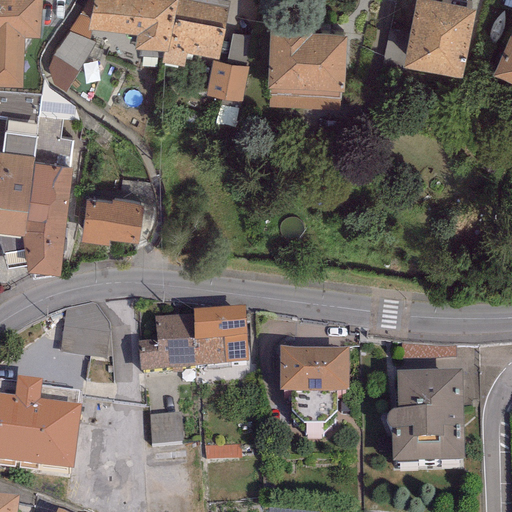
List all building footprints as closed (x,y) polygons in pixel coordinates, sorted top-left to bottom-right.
[(37,28),(39,0),(0,0),(0,75),(19,76),(21,28),(37,28)] [(85,0),(70,28),(89,37),(93,17),(90,17),(92,0),(85,0)] [(165,39),(172,0),(92,0),(90,17),(93,17),(139,23),(136,36),(142,37),(165,39)] [(210,0),(172,0),(165,39),(162,54),(181,58),(184,43),(216,49),(225,3),(210,0)] [(458,63),(470,1),(466,0),(417,0),(411,33),(407,53),(458,63)] [(340,90),(343,30),(308,28),(308,18),(272,17),(269,86),(340,90)] [(94,39),(89,37),(70,28),(54,50),(78,63),(87,51),(94,39)] [(407,53),(411,33),(388,28),(380,70),(402,75),(407,53)] [(511,72),(511,29),(496,66),(511,72)] [(162,54),(165,39),(142,37),(140,53),(162,54)] [(66,87),(78,63),(54,50),(48,65),(53,78),(66,87)] [(240,96),(246,66),(216,59),(209,90),(240,96)] [(0,89),(18,91),(19,76),(0,75),(0,89)] [(71,118),(73,105),(48,87),(42,76),(40,92),(37,114),(61,117),(71,118)] [(57,262),(72,139),(59,137),(61,117),(37,114),(40,92),(18,91),(0,89),(0,115),(5,116),(0,154),(0,236),(9,263),(29,259),(57,262)] [(375,126),(379,104),(373,102),(368,124),(375,126)] [(73,105),(71,118),(89,129),(94,119),(73,105)] [(233,123),(236,108),(221,105),(217,120),(233,123)] [(195,122),(196,113),(166,107),(164,116),(195,122)] [(492,171),(498,163),(487,156),(482,165),(492,171)] [(155,204),(150,183),(121,179),(118,199),(141,202),(155,204)] [(114,202),(86,198),(81,231),(105,234),(106,228),(137,232),(141,202),(118,199),(114,199),(114,202)] [(312,209),(315,203),(304,198),(301,204),(312,209)] [(32,276),(55,272),(57,262),(29,259),(32,276)] [(103,359),(108,327),(93,304),(67,309),(61,354),(103,359)] [(142,375),(245,366),(242,317),(157,324),(159,348),(140,350),(142,375)] [(283,359),(342,358),(342,340),(283,342),(283,359)] [(338,400),(343,400),(342,358),(283,359),(284,402),(294,402),(294,416),(304,429),(328,427),(338,415),(338,400)] [(0,408),(14,410),(17,390),(17,388),(0,385),(0,408)] [(452,428),(451,407),(457,407),(456,386),(425,387),(426,398),(401,399),(402,424),(393,424),(388,430),(390,436),(395,439),(396,468),(458,466),(457,428),(452,428)] [(76,418),(79,396),(17,388),(17,390),(39,393),(37,413),(76,418)] [(14,410),(0,408),(0,465),(69,475),(76,418),(37,413),(39,393),(17,390),(14,410)] [(151,446),(182,444),(180,419),(149,422),(151,446)] [(263,492),(274,492),(272,461),(261,461),(263,492)]
